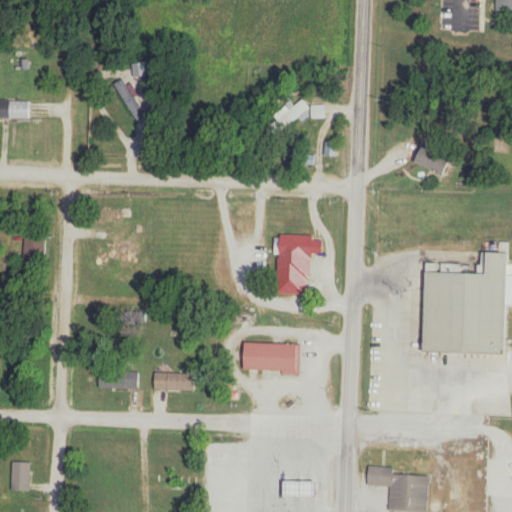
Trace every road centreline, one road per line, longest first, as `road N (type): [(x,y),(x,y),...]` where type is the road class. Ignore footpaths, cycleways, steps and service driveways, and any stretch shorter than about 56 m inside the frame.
road 1 (residential): [(345,511),(366,0)]
road 2 (residential): [(350,422),(0,410)]
road 3 (residential): [(53,511),(70,174)]
road 4 (residential): [(362,187),(70,174)]
